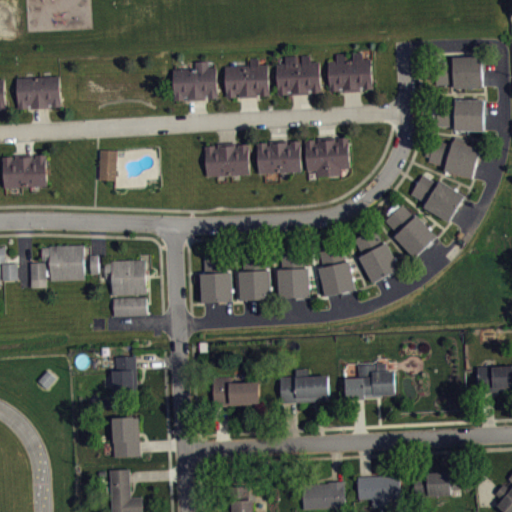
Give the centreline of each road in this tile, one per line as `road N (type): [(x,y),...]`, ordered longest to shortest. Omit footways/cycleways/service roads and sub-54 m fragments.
road 1 (residential): [(0,220),(237,222),(337,213),(381,181),(401,148),(408,127),(404,48)]
road 2 (residential): [(408,107),(0,131)]
road 3 (residential): [(184,447),(511,432)]
road 4 (residential): [(187,511),(179,346)]
road 5 (residential): [(174,222),(179,346)]
